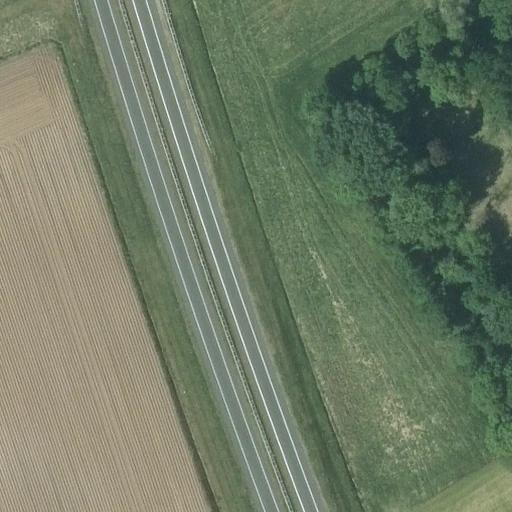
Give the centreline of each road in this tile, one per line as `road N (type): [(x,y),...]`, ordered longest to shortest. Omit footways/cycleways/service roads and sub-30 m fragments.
road 1 (trunk): [(311,511),(139,0)]
road 2 (trunk): [(102,0),(270,511)]
